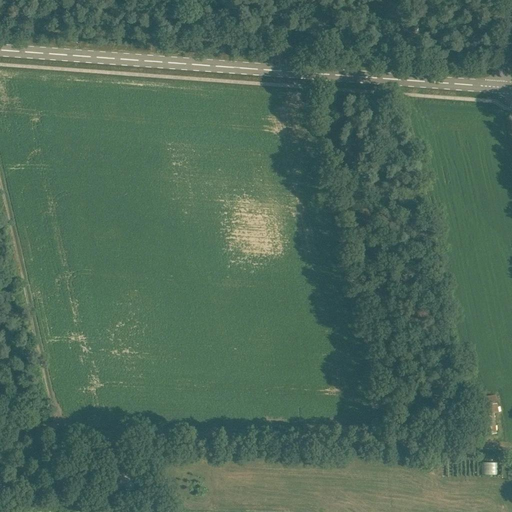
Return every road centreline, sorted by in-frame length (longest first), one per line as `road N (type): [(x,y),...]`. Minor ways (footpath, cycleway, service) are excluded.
road 1 (track): [(0,428),(511,449)]
road 2 (secondary): [(0,50),(507,87)]
